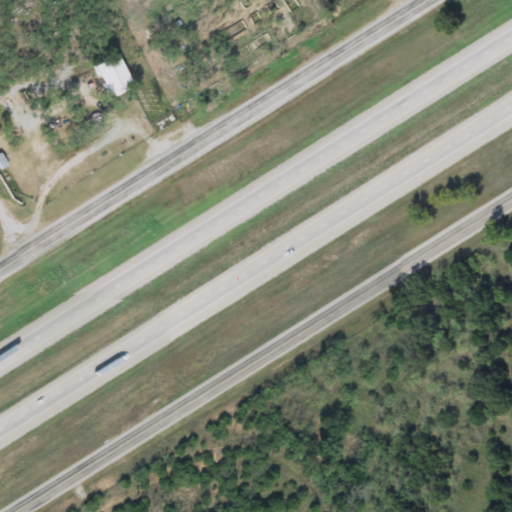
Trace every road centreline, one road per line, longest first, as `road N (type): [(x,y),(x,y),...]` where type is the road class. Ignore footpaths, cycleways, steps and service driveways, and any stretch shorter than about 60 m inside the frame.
road 1 (motorway): [(0,428),(511,106)]
road 2 (motorway): [(511,39),(0,359)]
road 3 (tertiary): [(511,189),(4,511)]
road 4 (tertiary): [(0,267),(427,0)]
